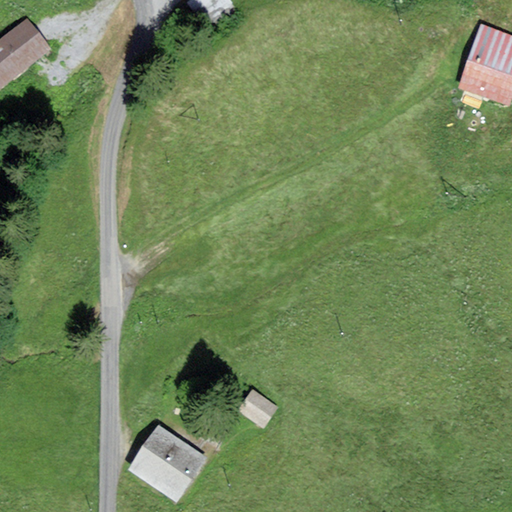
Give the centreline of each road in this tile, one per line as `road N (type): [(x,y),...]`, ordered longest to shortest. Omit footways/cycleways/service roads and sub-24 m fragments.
road 1 (unclassified): [(108,511),(108,159),(119,97),(140,49),(140,0)]
road 2 (track): [(109,269),(135,264),(429,95),(461,36)]
